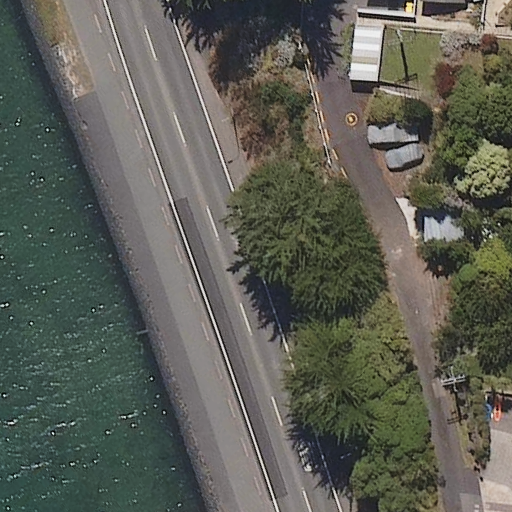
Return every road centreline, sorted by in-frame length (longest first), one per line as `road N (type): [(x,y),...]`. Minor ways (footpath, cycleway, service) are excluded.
road 1 (secondary): [(135,0),(312,511)]
road 2 (residential): [(458,511),(329,67)]
